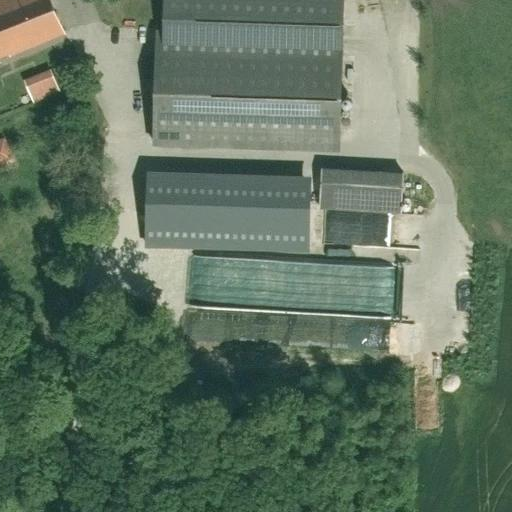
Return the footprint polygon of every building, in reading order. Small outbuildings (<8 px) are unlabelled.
[(51,0),(0,0),(0,58),(65,33),(51,0)] [(167,0),(166,32),(158,32),(155,144),(340,149),(344,0),(167,0)] [(21,78),(31,100),(58,88),(48,66),(21,78)] [(0,137),(0,160),(10,156),(2,137),(0,137)] [(310,189),(149,184),(147,246),(308,251),(310,189)] [(257,269),(257,258),(193,254),(190,295),(208,296),(208,299),(235,301),(236,286),(234,285),(235,268),(257,269)]
